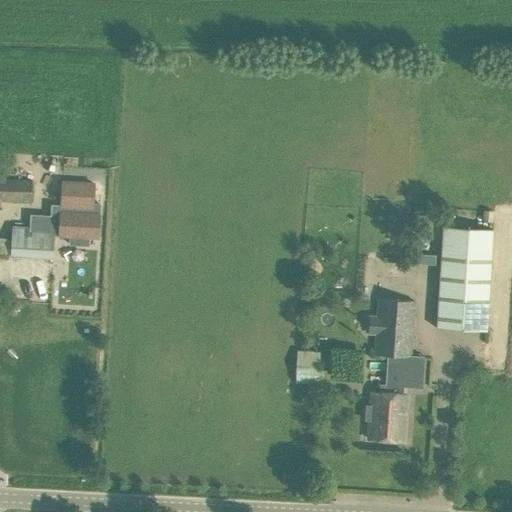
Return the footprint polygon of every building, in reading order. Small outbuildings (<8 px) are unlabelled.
[(0,204),(3,205),(3,201),(32,203),(33,191),(43,192),(44,181),(6,179),(6,171),(0,170),(0,204)] [(26,211),(24,250),(50,251),(51,234),(97,237),(98,215),(76,214),(76,207),(93,208),(94,182),(60,181),(58,207),(60,207),(60,213),(26,211)] [(441,227),(432,359),(482,362),(491,230),(441,227)] [(67,270),(79,271),(80,258),(69,256),(67,270)] [(369,393),(366,440),(402,442),(405,395),(401,395),(401,387),(419,388),(421,358),(408,357),(412,302),(376,299),(372,355),(395,357),(394,377),(384,377),(383,394),(369,393)] [(294,354),(293,386),(315,387),(315,355),(294,354)]
